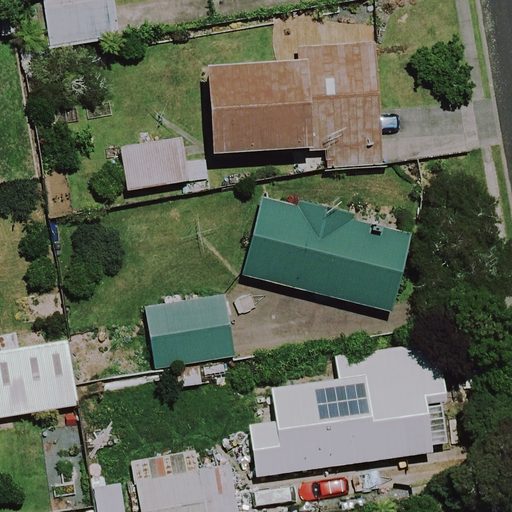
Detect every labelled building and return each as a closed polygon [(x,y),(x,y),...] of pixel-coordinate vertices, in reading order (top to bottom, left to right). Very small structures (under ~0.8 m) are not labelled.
[(107,0),(63,0),(61,48),(105,50),(107,0)] [(373,150),(367,50),(280,55),(280,67),(205,71),(210,160),(373,150)] [(192,140),(111,151),(117,195),(198,185),(192,140)] [(403,234),(252,199),(233,282),(384,317),(403,234)] [(133,324),(107,327),(114,385),(172,378),(173,390),(222,383),(212,301),(131,312),(133,324)] [(0,421),(75,408),(64,343),(0,354),(0,421)] [(397,352),(332,360),(336,388),(263,398),(267,428),(240,432),(246,481),(445,455),(435,375),(400,380),(397,352)] [(231,511),(219,447),(191,453),(124,465),(133,511),(231,511)] [(118,511),(114,483),(84,488),(87,511),(118,511)]
